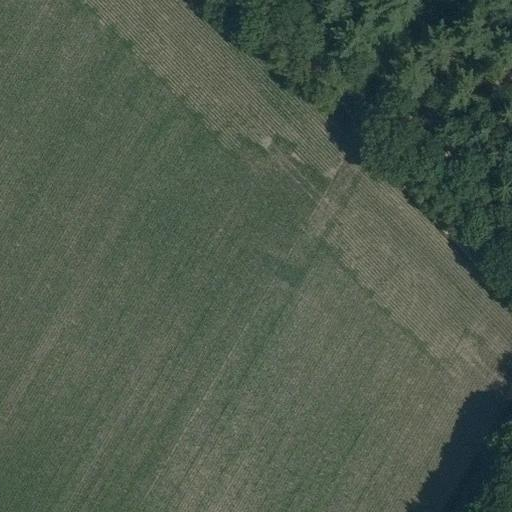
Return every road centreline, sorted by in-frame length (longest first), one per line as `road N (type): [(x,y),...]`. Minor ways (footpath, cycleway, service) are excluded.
road 1 (track): [(511,286),(346,114)]
road 2 (track): [(346,114),(234,0)]
